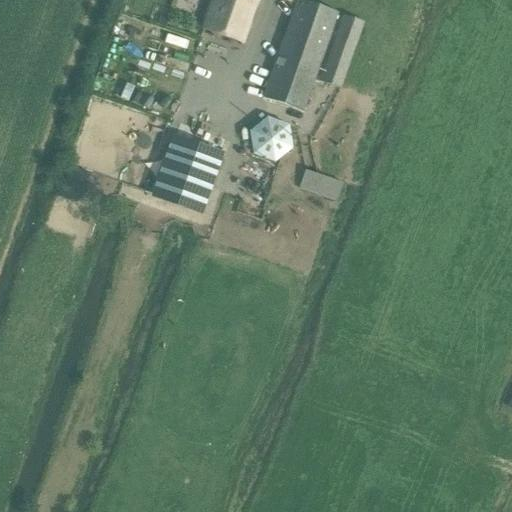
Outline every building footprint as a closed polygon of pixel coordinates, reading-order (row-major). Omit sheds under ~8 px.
[(213,0),(202,30),(241,44),(255,0),(213,0)] [(262,98),(301,112),(336,14),(296,0),(262,98)] [(319,82),(339,89),(363,23),(342,16),(319,82)] [(160,18),(158,26),(165,28),(168,20),(160,18)] [(266,119),(248,134),(252,156),(274,165),(292,150),(288,127),(266,119)] [(298,188),(298,190),(335,204),(342,185),(304,172),(298,188)] [(63,180),(57,195),(78,203),(84,188),(63,180)]
